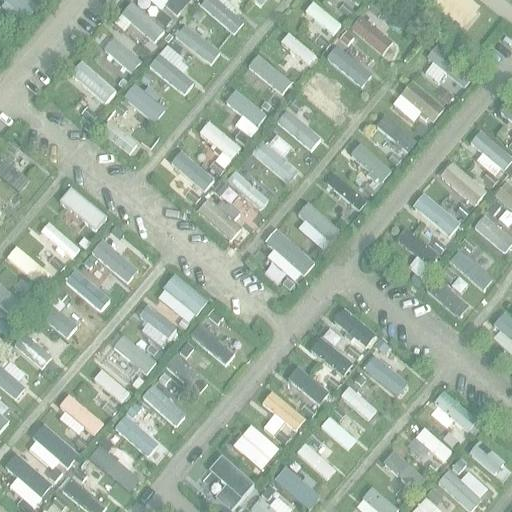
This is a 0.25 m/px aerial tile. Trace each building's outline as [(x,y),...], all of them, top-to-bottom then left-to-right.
[(40,11),(26,0),(0,0),(28,24),(40,11)] [(191,5),(184,0),(161,0),(168,5),(163,11),(176,22),(191,5)] [(244,26),(211,0),(208,0),(200,10),(234,38),(244,26)] [(268,0),(248,0),(261,10),(268,0)] [(366,0),(345,0),(358,10),(366,0)] [(468,2),(455,15),(468,28),(481,15),(468,2)] [(373,4),(367,11),(378,20),(383,13),(373,4)] [(344,5),(338,11),(349,20),(354,13),(344,5)] [(341,30),(313,7),(305,17),(333,40),(341,30)] [(164,36),(132,8),(121,20),(153,48),(164,36)] [(160,12),(154,20),(165,29),(171,22),(160,12)] [(194,12),(190,18),(197,24),(202,18),(194,12)] [(393,48),(361,21),(350,33),(382,60),(393,48)] [(220,58),(185,30),(175,43),(210,70),(220,58)] [(345,34),(338,41),(346,48),(352,40),(345,34)] [(320,37),(314,43),(325,52),(331,46),(320,37)] [(315,61),(288,38),(280,47),(307,70),(315,61)] [(141,67),(114,43),(104,54),(131,78),(141,67)] [(172,43),(166,50),(174,56),(180,49),(172,43)] [(142,47),(134,55),(143,62),(150,54),(142,47)] [(371,80),(335,50),(326,62),(361,92),(371,80)] [(474,81),(436,50),(427,62),(464,93),(474,81)] [(193,88),(158,60),(149,72),(184,100),(193,88)] [(292,88),(258,60),(249,71),(283,99),(292,88)] [(115,96),(81,66),(69,79),(103,109),(115,96)] [(294,70),(288,77),(295,83),(301,77),(294,70)] [(319,71),(314,78),(324,87),(330,80),(319,71)] [(143,75),(137,82),(146,90),(152,82),(143,75)] [(122,82),(117,88),(122,91),(126,86),(122,82)] [(444,114),(411,86),(400,100),(432,128),(444,114)] [(165,115),(134,89),(123,102),(155,128),(165,115)] [(443,91),(437,98),(447,107),(453,100),(443,91)] [(267,122),(235,96),(226,108),(257,133),(267,122)] [(116,103),(111,109),(121,118),(127,112),(116,103)] [(294,103),(288,110),(296,116),(301,109),(294,103)] [(264,105),(260,110),(266,115),(264,117),(270,121),(275,114),(264,105)] [(511,105),(500,118),(511,127),(511,105)] [(86,110),(80,117),(91,126),(96,119),(86,110)] [(321,144),(287,115),(276,127),(310,156),(321,144)] [(417,147),(385,120),(375,130),(408,158),(417,147)] [(137,148),(109,125),(101,136),(129,159),(137,148)] [(420,125),(414,131),(425,140),(431,134),(420,125)] [(241,153),(209,126),(199,138),(231,165),(241,153)] [(239,134),(234,141),(244,149),(250,143),(239,134)] [(511,163),(480,136),(469,149),(501,175),(511,163)] [(9,141),(4,147),(13,156),(19,149),(9,141)] [(299,177),(263,146),(252,158),(288,189),(299,177)] [(391,177),(361,148),(351,159),(381,188),(391,177)] [(213,185),(181,156),(171,168),(203,197),(213,185)] [(394,156),(388,162),(395,169),(401,163),(394,156)] [(247,160),(240,169),(246,174),(253,165),(247,160)] [(27,185),(0,162),(0,183),(17,197),(27,185)] [(214,164),(208,170),(219,179),(224,172),(214,164)] [(486,197),(452,169),(442,181),(475,209),(486,197)] [(489,174),(483,181),(492,189),(498,182),(489,174)] [(269,206),(236,176),(227,186),(260,216),(269,206)] [(367,206),(335,178),(326,189),(358,216),(367,206)] [(220,185),(212,195),(218,201),(227,191),(220,185)] [(368,186),(363,192),(370,198),(375,193),(368,186)] [(511,192),(507,188),(497,201),(511,213),(511,192)] [(190,192),(184,199),(194,207),(200,200),(190,192)] [(106,224),(71,193),(59,207),(95,237),(106,224)] [(460,229),(423,199),(413,212),(449,242),(460,229)] [(493,203),(485,213),(492,218),(500,208),(493,203)] [(241,234),(208,205),(198,217),(231,246),(241,234)] [(340,238),(308,208),(298,220),(329,249),(340,238)] [(461,208),(455,214),(463,222),(469,215),(461,208)] [(343,217),(337,224),(344,231),(350,224),(343,217)] [(511,247),(511,244),(484,221),(474,233),(504,257),(511,247)] [(113,226),(107,232),(118,241),(123,235),(113,226)] [(80,254),(49,227),(40,237),(71,264),(80,254)] [(438,262),(405,234),(395,246),(428,274),(438,262)] [(314,269),(276,235),(264,248),(303,282),(314,269)] [(83,240),(77,247),(84,253),(90,247),(83,240)] [(465,240),(460,246),(470,255),(475,249),(465,240)] [(437,244),(431,250),(439,257),(445,251),(437,244)] [(138,275),(102,245),(91,258),(127,288),(138,275)] [(318,249),(310,257),(317,264),(325,256),(318,249)] [(51,280),(17,251),(7,264),(41,293),(51,280)] [(493,284),(457,255),(447,267),(483,296),(493,284)] [(54,258),(48,264),(60,274),(65,268),(54,258)] [(90,260),(83,268),(89,273),(96,265),(90,260)] [(444,269),(438,276),(448,285),(454,278),(444,269)] [(110,305),(76,275),(66,287),(99,317),(110,305)] [(414,277),(408,284),(417,291),(422,284),(414,277)] [(207,308),(174,280),(162,294),(195,322),(207,308)] [(286,282),(282,287),(289,293),(293,288),(286,282)] [(468,312),(434,284),(425,295),(459,324),(468,312)] [(26,313),(0,290),(0,311),(16,325),(26,313)] [(59,292),(54,298),(62,305),(68,298),(59,292)] [(29,293),(22,302),(29,307),(36,298),(29,293)] [(76,331),(48,308),(38,320),(66,342),(76,331)] [(176,335),(148,311),(139,321),(167,345),(176,335)] [(213,312),(207,319),(217,327),(223,320),(213,312)] [(375,341),(344,315),(333,327),(365,354),(375,341)] [(511,325),(504,318),(493,331),(511,346),(511,325)] [(35,320),(29,328),(35,332),(41,325),(35,320)] [(182,322),(178,328),(184,332),(188,327),(182,322)] [(1,323),(0,324),(0,333),(6,339),(12,333),(1,323)] [(235,359),(200,330),(190,342),(225,372),(235,359)] [(78,360),(93,343),(82,334),(67,351),(78,360)] [(52,362),(24,337),(13,350),(41,374),(52,362)] [(156,368),(123,341),(113,353),(146,380),(156,368)] [(379,342),(373,348),(383,357),(389,350),(379,342)] [(156,343),(152,348),(156,352),(161,346),(156,343)] [(352,369),(321,343),(310,356),(342,382),(352,369)] [(187,346),(178,356),(185,362),(193,352),(187,346)] [(146,354),(153,359),(157,354),(150,348),(146,354)] [(352,348),(347,354),(357,362),(362,356),(352,348)] [(7,350),(1,357),(7,362),(13,354),(7,350)] [(511,357),(508,354),(502,360),(511,368),(511,367),(511,357)] [(173,361),(164,373),(197,400),(206,388),(173,361)] [(407,390),(373,362),(363,375),(396,403),(407,390)] [(26,394),(0,371),(0,392),(15,406),(26,394)] [(329,398),(297,372),(287,385),(318,411),(329,398)] [(129,398),(101,374),(93,385),(121,408),(129,398)] [(164,376),(158,382),(164,388),(170,382),(164,376)] [(358,377),(353,383),(360,389),(365,382),(358,377)] [(330,378),(325,384),(335,393),(341,386),(330,378)] [(138,379),(132,387),(137,392),(144,384),(138,379)] [(185,420),(152,390),(141,402),(175,431),(185,420)] [(376,417),(348,394),(341,403),(369,426),(376,417)] [(305,424),(271,396),(261,408),(295,436),(305,424)] [(477,424),(445,397),(435,410),(466,436),(477,424)] [(330,399),(325,405),(331,410),(336,404),(330,399)] [(103,429),(69,400),(59,411),(93,440),(103,429)] [(107,404),(101,411),(111,420),(117,413),(107,404)] [(305,405),(300,412),(310,421),(315,414),(305,405)] [(134,406),(125,415),(132,421),(140,412),(134,406)] [(335,409),(329,416),(339,424),(345,418),(335,409)] [(0,437),(9,428),(0,419),(0,437)] [(158,450),(126,421),(115,433),(147,462),(158,450)] [(355,445),(328,423),(320,432),(347,455),(355,445)] [(454,429),(448,436),(461,448),(467,442),(454,429)] [(78,460),(44,431),(32,444),(66,474),(78,460)] [(485,431),(480,436),(488,443),(493,437),(485,431)] [(278,455),(250,432),(233,451),(261,475),(278,455)] [(280,432),(274,439),(284,448),(290,441),(280,432)] [(451,457),(424,433),(415,444),(443,467),(451,457)] [(314,435),(308,442),(318,450),(324,444),(314,435)] [(80,440),(74,447),(81,453),(87,446),(80,440)] [(102,440),(97,447),(107,455),(112,448),(102,440)] [(335,476),(304,449),(296,458),(327,485),(335,476)] [(505,469),(480,449),(470,461),(494,482),(505,469)] [(139,486),(98,452),(89,463),(129,497),(139,486)] [(276,458),(267,468),(274,474),(283,464),(276,458)] [(425,484),(394,458),(383,471),(415,497),(425,484)] [(51,490),(16,461),(5,474),(40,503),(51,490)] [(459,462),(451,471),(457,477),(466,468),(459,462)] [(254,491),(221,463),(208,478),(241,506),(254,491)] [(431,465),(424,473),(430,477),(436,470),(431,465)] [(298,469),(292,476),(298,482),(304,475),(298,469)] [(77,470),(72,476),(81,485),(86,479),(77,470)] [(55,471),(47,481),(53,486),(62,476),(55,471)] [(312,511),(320,504),(284,474),(274,487),(303,511),(312,511)] [(475,511),(481,505),(450,478),(439,491),(464,511),(475,511)] [(105,511),(71,484),(61,496),(79,511),(105,511)] [(269,488),(260,498),(266,504),(275,494),(269,488)] [(400,491),(394,497),(404,506),(410,500),(400,491)] [(394,511),(372,492),(362,504),(371,511),(394,511)] [(431,492),(425,498),(434,507),(440,501),(431,492)] [(57,499),(52,505),(59,511),(63,511),(67,508),(57,499)] [(33,511),(22,502),(17,508),(21,511),(33,511)]
